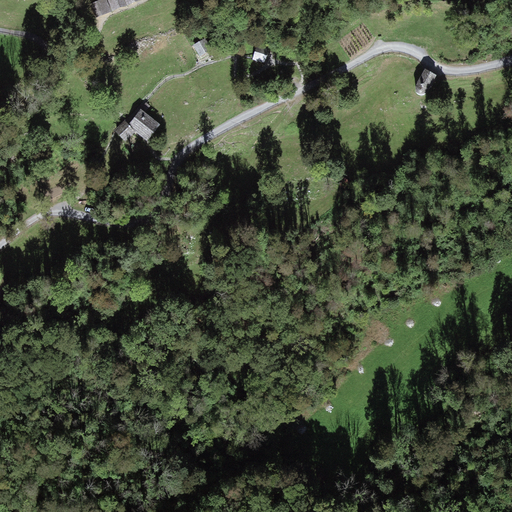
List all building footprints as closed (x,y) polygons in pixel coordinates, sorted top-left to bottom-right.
[(102,0),(91,5),(95,15),(109,10),(105,0),(102,0)] [(109,0),(113,9),(125,4),(123,0),(109,0)] [(187,29),(189,34),(196,30),(193,25),(187,29)] [(199,56),(211,49),(204,39),(194,45),(199,56)] [(254,57),(264,61),(267,50),(257,47),(254,57)] [(425,94),(428,89),(436,76),(425,70),(417,83),(415,89),(417,93),(421,95),(425,94)] [(143,117),(145,115),(142,112),(140,114),(139,113),(131,124),(148,138),(156,127),(143,117)] [(117,130),(125,139),(132,132),(125,124),(117,130)]
